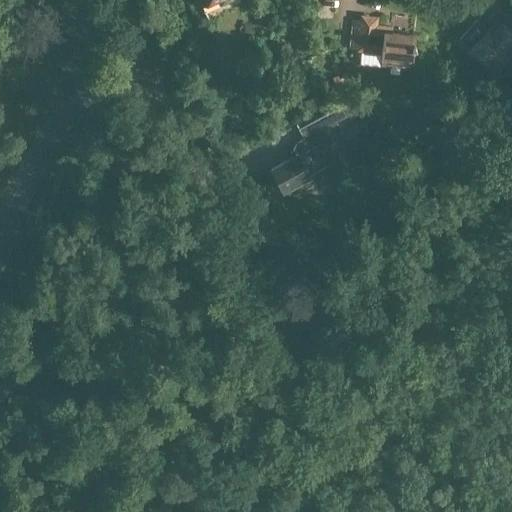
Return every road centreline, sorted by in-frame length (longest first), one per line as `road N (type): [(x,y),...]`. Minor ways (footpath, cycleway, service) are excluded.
road 1 (residential): [(269,322),(358,246),(511,89)]
road 2 (track): [(0,506),(269,322)]
road 3 (tertiary): [(269,322),(152,64)]
road 4 (unclassified): [(0,239),(46,142),(71,112),(152,64)]
road 5 (tertiary): [(352,511),(269,322)]
